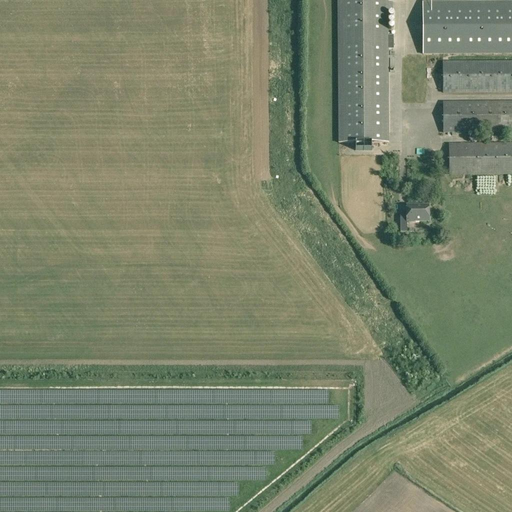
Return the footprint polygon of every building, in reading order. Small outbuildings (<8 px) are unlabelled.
[(387,36),(386,0),(337,0),(338,141),(387,140),(387,50),(393,50),(393,36),(387,36)] [(433,54),(511,53),(511,3),(423,4),(423,54),(428,54),(433,54)] [(511,61),(442,62),(443,94),(511,93),(511,61)] [(511,102),(442,102),(443,134),(511,133),(511,102)] [(511,143),(449,144),(449,176),(511,175),(511,143)] [(400,214),(400,233),(406,233),(406,222),(428,222),(429,206),(406,206),(406,214),(400,214)]
